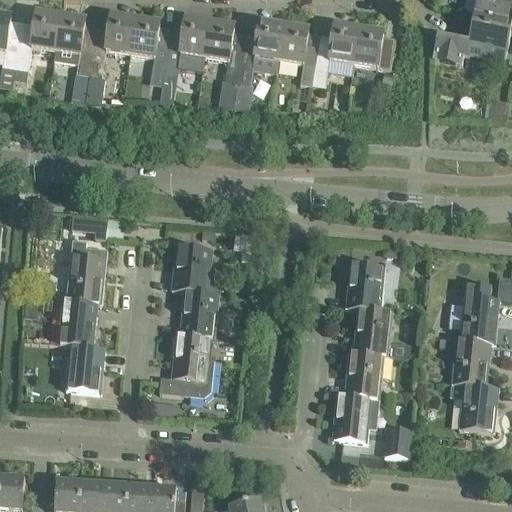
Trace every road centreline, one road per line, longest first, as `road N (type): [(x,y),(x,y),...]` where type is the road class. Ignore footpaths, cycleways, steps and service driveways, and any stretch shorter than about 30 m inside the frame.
road 1 (unclassified): [(0,159),(415,205),(511,208)]
road 2 (residential): [(298,473),(317,289)]
road 3 (residential): [(127,449),(144,270)]
road 4 (residential): [(298,473),(264,458),(127,449)]
road 5 (residential): [(458,511),(309,491)]
road 6 (residential): [(127,449),(0,440)]
